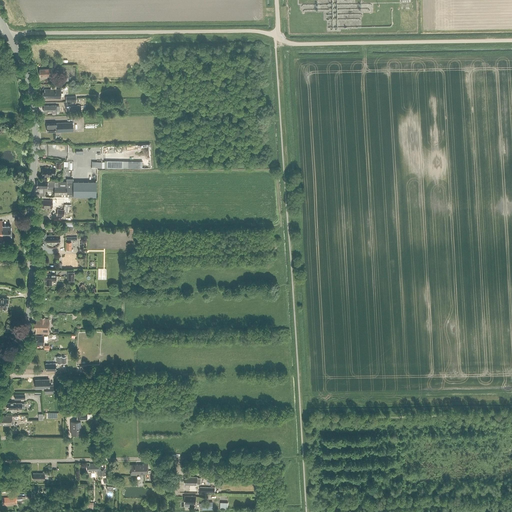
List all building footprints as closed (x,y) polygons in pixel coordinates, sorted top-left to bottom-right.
[(65,72),(65,67),(60,67),(60,68),(52,69),(52,76),(55,76),(55,75),(61,75),(61,77),(62,77),(66,77),(66,72),(65,72)] [(44,92),(43,92),(43,97),(44,97),(45,99),(61,99),(61,89),(56,90),(56,85),(51,85),(51,90),(44,90),(44,92)] [(47,124),(47,127),(47,132),(73,131),(72,122),(55,123),(47,124)] [(92,177),(98,177),(98,167),(114,167),(114,161),(92,161),(92,177)] [(96,182),(73,182),(73,179),(67,179),(67,182),(54,182),(54,188),(54,197),(64,197),(72,197),(96,197),(96,182)] [(54,188),(54,182),(54,181),(47,181),(37,180),(37,188),(43,188),(47,188),(54,188)] [(52,209),(53,201),(40,200),(40,202),(39,202),(38,207),(40,207),(40,208),(52,209)] [(2,226),(2,221),(0,221),(0,240),(3,241),(3,237),(11,237),(11,226),(2,226)] [(46,242),(60,241),(59,236),(46,236),(46,233),(39,233),(40,245),(46,245),(46,242)] [(56,281),(56,273),(42,273),(42,280),(47,281),(47,285),(51,285),(51,281),(56,281)] [(8,302),(9,301),(8,300),(8,299),(0,298),(0,307),(7,308),(7,304),(8,303),(8,302)] [(49,334),(49,319),(45,319),(45,318),(41,318),(40,320),(36,320),(36,323),(34,323),(33,329),(36,329),(35,334),(49,334)] [(44,345),(44,336),(34,336),(34,337),(31,337),(31,344),(37,344),(37,345),(44,345)] [(49,386),(49,380),(35,380),(35,388),(45,388),(45,393),(53,392),(53,386),(49,386)] [(15,403),(7,403),(7,409),(11,409),(11,411),(12,412),(14,412),(15,411),(15,409),(22,409),(22,403),(15,403)] [(18,420),(18,415),(6,415),(6,416),(0,416),(0,425),(12,425),(12,420),(18,420)] [(71,435),(81,435),(80,422),(71,422),(71,435)] [(89,466),(88,466),(88,472),(99,472),(99,474),(98,474),(98,476),(105,476),(105,469),(100,469),(100,464),(89,464),(89,466)] [(131,475),(136,475),(136,474),(148,474),(148,464),(142,464),(142,465),(131,465),(131,475)] [(197,484),(201,484),(201,479),(197,478),(197,477),(187,477),(187,479),(185,479),(185,485),(197,485),(197,484)] [(196,504),(196,497),(185,496),(185,504),(185,507),(189,507),(189,504),(196,504)] [(3,505),(17,504),(16,497),(2,498),(3,499),(1,499),(1,504),(3,504),(3,505)]
